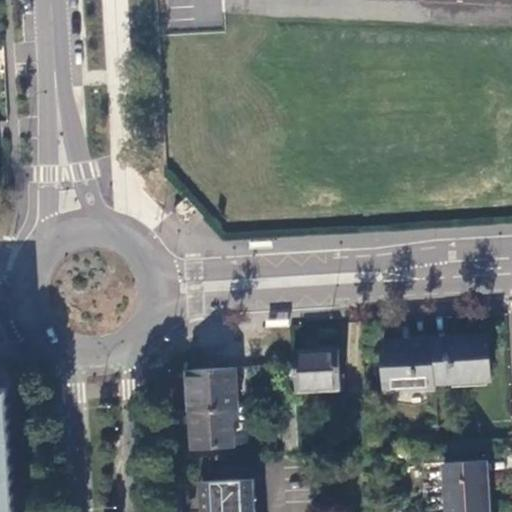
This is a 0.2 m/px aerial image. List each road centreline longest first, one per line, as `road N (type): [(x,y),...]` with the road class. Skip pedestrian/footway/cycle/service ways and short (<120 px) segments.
road 1 (tertiary): [(511,264),(304,276)]
road 2 (secondary): [(55,69),(43,250)]
road 3 (secondary): [(111,227),(83,179),(55,69)]
road 4 (tertiary): [(155,302),(304,276)]
road 5 (tertiary): [(304,276),(255,268),(154,270)]
road 6 (secondary): [(76,459),(98,424),(124,343)]
